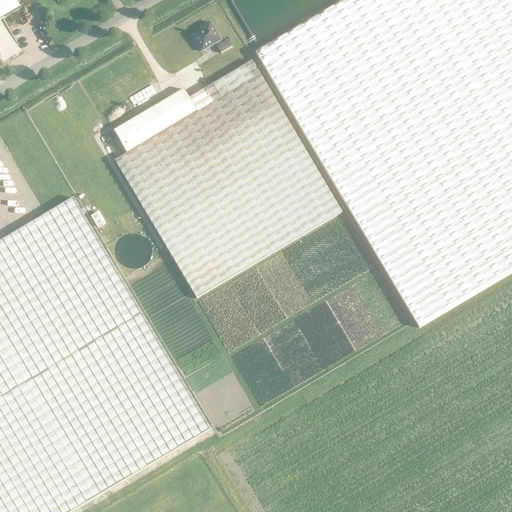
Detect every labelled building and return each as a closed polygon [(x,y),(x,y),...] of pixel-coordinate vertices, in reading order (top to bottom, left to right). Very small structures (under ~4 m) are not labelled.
[(0,0),(0,16),(2,20),(22,9),(16,0),(0,0)] [(511,0),(342,0),(256,52),(419,327),(511,272),(511,0)] [(211,23),(204,27),(203,26),(198,29),(200,31),(192,35),(193,37),(192,38),(196,44),(197,43),(202,52),(217,42),(219,45),(217,47),(221,53),(232,47),(228,40),(222,43),(221,40),(211,23)] [(190,98),(198,112),(115,161),(197,299),(342,213),(252,61),(190,98)] [(196,111),(183,89),(115,130),(128,152),(196,111)] [(60,112),(45,120),(58,142),(67,136),(70,141),(82,134),(71,115),(65,119),(60,112)] [(0,511),(70,511),(210,430),(72,198),(0,240),(0,511)] [(150,244),(149,241),(148,241),(146,238),(143,236),(139,235),(135,234),(131,234),(127,235),(124,237),(121,240),(119,243),(118,245),(117,249),(117,252),(118,256),(119,260),(122,263),(125,266),(128,268),(132,269),(135,269),(138,268),(142,267),(145,265),(148,263),(150,259),(151,255),(152,251),(151,247),(150,244)]
